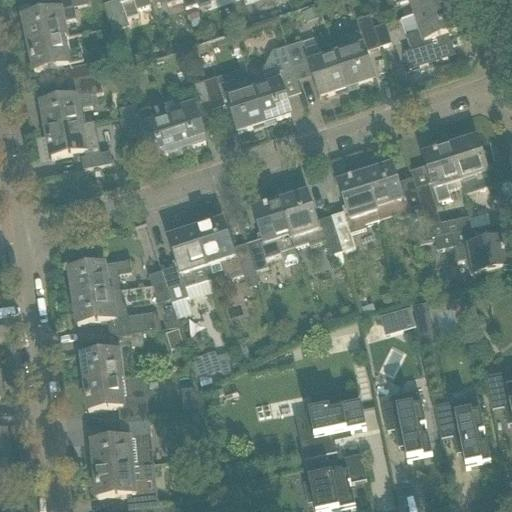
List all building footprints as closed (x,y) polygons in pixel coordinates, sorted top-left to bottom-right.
[(45,18),(24,22),(29,49),(63,42),(63,43),(67,42),(69,42),(68,40),(65,26),(77,23),(74,12),(81,10),(88,9),(86,0),(48,0),(52,16),(45,18)] [(119,0),(120,4),(104,9),(113,37),(130,31),(128,24),(139,20),(137,14),(152,9),(151,5),(150,5),(148,0),(119,0)] [(148,0),(150,5),(151,5),(164,0),(167,10),(183,5),(186,13),(196,9),(198,9),(195,0),(148,0)] [(195,0),(198,9),(199,13),(212,8),(208,0),(195,0)] [(445,0),(393,0),(396,9),(408,5),(412,20),(416,19),(449,9),(445,0)] [(318,5),(299,12),(303,24),(322,17),(318,5)] [(196,9),(186,13),(190,24),(199,21),(196,9)] [(416,19),(412,20),(401,23),(411,54),(404,56),(410,74),(448,62),(443,49),(442,49),(440,41),(457,35),(449,9),(416,19)] [(373,33),(369,21),(357,25),(367,57),(379,53),(379,51),(373,33)] [(385,28),(373,33),(379,51),(391,47),(385,28)] [(351,55),(337,60),(336,60),(347,93),(373,84),(358,37),(346,41),(351,55)] [(63,42),(29,49),(35,76),(84,66),(81,54),(70,56),(67,42),(63,43),(63,42)] [(286,51),(295,79),(311,74),(320,101),(347,93),(336,60),(337,60),(335,55),(320,59),(317,50),(305,54),(303,46),(286,51)] [(274,55),(283,83),(295,79),(286,51),(274,55)] [(97,67),(65,74),(67,86),(99,80),(97,67)] [(266,85),(252,90),(264,128),(291,120),(275,72),(263,76),(266,85)] [(99,80),(67,86),(70,103),(42,108),(47,136),(85,128),(83,113),(93,111),(90,100),(103,97),(99,80)] [(238,137),(264,128),(252,90),(237,95),(234,85),(218,90),(216,83),(204,87),(213,114),(225,110),(223,106),(227,104),(238,137)] [(182,112),(167,117),(180,155),(206,147),(197,119),(213,114),(204,87),(192,90),(194,98),(179,103),(182,112)] [(136,108),(119,113),(128,142),(145,136),(154,164),(180,155),(167,117),(153,121),(150,113),(138,116),(136,108)] [(85,128),(47,136),(52,163),(85,157),(85,161),(81,162),(84,174),(112,169),(110,157),(101,158),(95,127),(85,128)] [(476,144),(450,152),(462,190),(477,185),(480,195),(492,191),(476,144)] [(450,152),(424,161),(427,170),(439,208),(451,204),(448,195),(462,190),(450,152)] [(391,171),(365,180),(380,225),(394,220),(395,224),(411,219),(413,225),(426,221),(416,193),(404,197),(406,202),(402,203),(391,171)] [(343,217),(332,221),(342,253),(343,256),(356,252),(351,238),(366,233),(365,230),(380,225),(365,180),(339,188),(349,220),(345,221),(343,217)] [(428,189),(416,193),(426,221),(426,222),(429,231),(432,230),(441,227),(428,189)] [(307,199),(280,207),(295,253),(309,248),(310,251),(326,246),(331,260),(343,256),(342,253),(332,221),(319,225),(320,227),(316,228),(307,199)] [(259,244),(247,248),(256,276),(268,272),(266,265),(281,260),(284,270),(299,265),(295,253),(280,207),(254,216),(264,248),(260,249),(259,244)] [(441,227),(432,230),(434,241),(471,233),(469,222),(441,227)] [(223,225),(196,233),(211,284),(212,283),(242,274),(244,280),(256,276),(247,248),(235,252),(236,252),(231,253),(223,225)] [(178,269),(162,274),(162,276),(171,304),(172,306),(175,305),(180,322),(194,317),(189,303),(216,295),(212,283),(211,284),(196,233),(169,242),(178,269)] [(475,250),(471,233),(434,241),(437,255),(454,252),(457,267),(468,264),(471,280),(509,272),(503,244),(475,250)] [(120,279),(132,278),(130,266),(70,275),(74,302),(122,295),(120,279)] [(162,276),(150,280),(153,290),(159,308),(171,304),(162,276)] [(122,295),(74,302),(78,330),(108,325),(110,341),(143,337),(143,336),(154,335),(152,315),(128,318),(127,309),(123,309),(122,295)] [(428,307),(414,309),(415,318),(430,316),(428,307)] [(373,308),(362,311),(364,318),(375,314),(373,308)] [(411,312),(399,316),(405,335),(417,331),(411,312)] [(143,337),(110,341),(112,357),(82,361),(86,388),(134,383),(132,366),(134,366),(132,351),(145,349),(143,337)] [(246,346),(236,349),(243,366),(252,363),(246,346)] [(217,358),(192,367),(194,375),(196,380),(222,371),(217,358)] [(511,376),(485,382),(492,415),(504,412),(508,429),(509,429),(508,426),(511,424),(511,376)] [(119,412),(121,428),(149,425),(144,382),(134,383),(86,388),(89,416),(119,412)] [(419,396),(381,404),(387,436),(395,435),(398,452),(399,452),(399,448),(403,447),(407,466),(433,461),(428,441),(427,441),(427,442),(422,443),(420,431),(424,430),(425,430),(426,430),(419,396)] [(478,402),(434,411),(441,444),(453,442),(457,459),(458,458),(457,455),(462,454),(466,473),(491,468),(487,447),(485,448),(481,449),(478,437),(483,436),(483,437),(485,436),(478,402)] [(361,408),(296,421),(304,464),(337,458),(335,446),(352,442),(352,441),(348,442),(347,437),(366,433),(361,408)] [(151,438),(149,425),(121,428),(122,441),(151,438)] [(123,444),(93,447),(95,474),(133,470),(154,468),(151,438),(122,441),(123,444)] [(310,487),(304,488),(308,508),(314,507),(314,511),(355,511),(353,497),(350,498),(348,489),(367,485),(362,460),(306,472),(310,487)] [(133,470),(95,474),(98,502),(127,499),(128,511),(154,511),(158,511),(157,499),(154,468),(133,470)] [(233,492),(219,495),(222,511),(224,511),(236,509),(233,492)]
